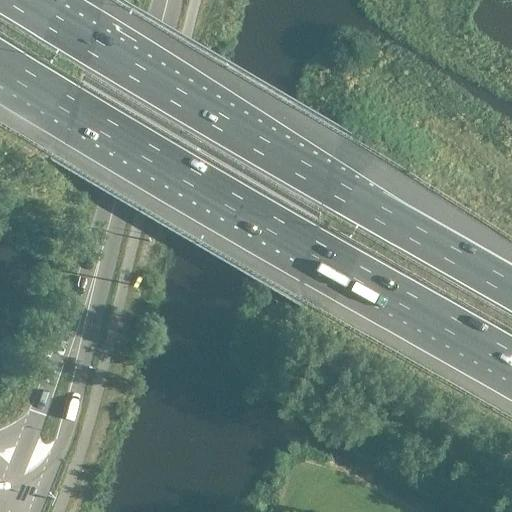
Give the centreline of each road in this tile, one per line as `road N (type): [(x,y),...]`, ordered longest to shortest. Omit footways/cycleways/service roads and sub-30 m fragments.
road 1 (motorway): [(0,64),(511,363)]
road 2 (motorway): [(511,281),(39,0)]
road 3 (secondary): [(167,0),(96,276)]
road 4 (secondary): [(35,511),(86,361),(96,276)]
road 5 (secondary): [(96,276),(59,351),(19,466)]
